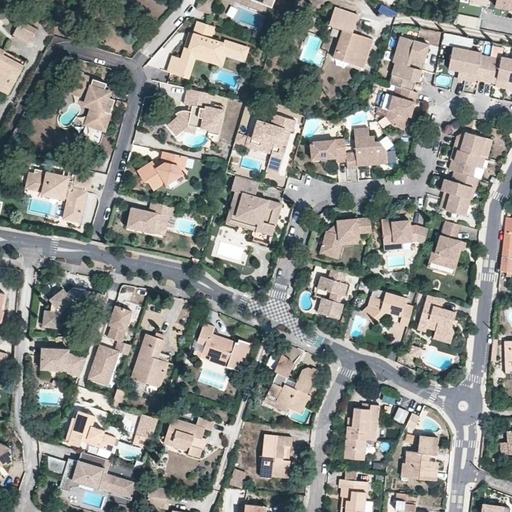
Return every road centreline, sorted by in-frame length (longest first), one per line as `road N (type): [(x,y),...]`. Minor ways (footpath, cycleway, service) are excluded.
road 1 (residential): [(511,110),(444,101),(412,184),(308,196),(274,315)]
road 2 (residential): [(0,238),(90,251),(196,280),(274,315)]
road 3 (residential): [(511,179),(498,211),(476,378),(465,405)]
road 4 (residential): [(314,511),(326,423),(354,356)]
road 5 (residential): [(354,356),(465,405)]
